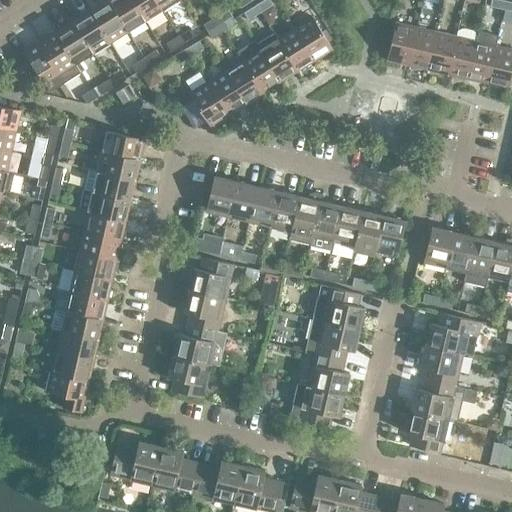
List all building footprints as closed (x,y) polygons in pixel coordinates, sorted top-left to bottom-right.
[(127,32),(107,0),(105,0),(90,10),(110,42),(127,32)] [(145,21),(131,0),(107,0),(127,32),(145,21)] [(162,10),(155,0),(131,0),(145,21),(162,10)] [(178,0),(155,0),(162,10),(178,0)] [(269,0),(263,0),(256,5),(260,13),(273,5),(269,0)] [(504,10),(506,1),(501,0),(491,0),(490,6),(504,10)] [(248,20),(260,13),(256,5),(243,13),(248,20)] [(220,24),(232,16),(227,9),(215,17),(220,24)] [(110,42),(90,10),(72,21),(93,53),(110,42)] [(236,24),(234,20),(232,16),(220,24),(224,32),(236,24)] [(312,16),(294,28),(314,60),(332,49),(312,16)] [(207,32),(220,24),(215,17),(203,24),(207,32)] [(93,53),(72,21),(55,31),(75,64),(93,53)] [(407,65),(416,27),(395,22),(387,60),(407,65)] [(212,39),(224,32),(220,24),(207,32),(212,39)] [(427,69),(436,32),(416,27),(407,65),(427,69)] [(467,79),(476,41),(478,32),(458,27),(456,36),(447,74),(467,79)] [(190,28),(178,36),(183,44),(195,36),(190,28)] [(297,71),(314,60),(294,28),(277,38),(297,71)] [(80,72),(75,64),(55,31),(27,49),(52,90),(80,72)] [(447,74),(456,36),(436,32),(427,69),(447,74)] [(487,83),(496,45),(498,36),(478,32),(476,41),(467,79),(487,83)] [(280,82),(297,71),(277,38),(273,33),(256,44),(280,82)] [(170,51),(183,44),(178,36),(166,44),(170,51)] [(203,48),(199,40),(186,48),(191,56),(203,48)] [(262,93),(280,82),(256,44),(255,42),(238,53),(242,60),(262,93)] [(511,69),(511,49),(496,45),(487,83),(508,88),(511,69)] [(179,63),(191,56),(186,48),(174,56),(179,63)] [(156,50),(144,58),(148,65),(160,57),(156,50)] [(136,73),(148,65),(144,58),(131,65),(136,73)] [(245,104),(262,93),(242,60),(225,71),(245,104)] [(114,87),(126,79),(121,71),(109,79),(114,87)] [(228,114),(245,104),(225,71),(207,82),(228,114)] [(101,94),(114,87),(109,79),(97,87),(101,94)] [(210,126),(228,114),(207,82),(189,93),(210,126)] [(119,106),(135,96),(128,84),(112,94),(119,106)] [(0,105),(0,127),(16,131),(20,111),(0,105)] [(51,125),(47,139),(56,141),(59,126),(51,125)] [(0,148),(11,151),(16,131),(0,127),(0,148)] [(65,128),(62,142),(70,144),(73,130),(65,128)] [(107,131),(102,151),(140,160),(144,139),(107,131)] [(53,155),(56,141),(47,139),(44,153),(53,155)] [(67,158),(70,144),(62,142),(58,156),(67,158)] [(0,169),(6,171),(11,151),(0,148),(0,169)] [(135,180),(140,160),(102,151),(97,171),(135,180)] [(41,164),(38,178),(47,180),(50,166),(41,164)] [(56,168),(52,182),(61,184),(64,170),(56,168)] [(14,173),(6,171),(0,169),(0,190),(2,191),(10,193),(14,173)] [(130,200),(135,180),(97,171),(88,169),(84,189),(130,200)] [(228,217),(236,181),(214,176),(206,212),(228,217)] [(43,195),(47,180),(38,178),(35,193),(43,195)] [(249,222),(257,186),(236,181),(228,217),(249,222)] [(58,198),(61,184),(52,182),(49,196),(58,198)] [(270,227),(278,191),(257,186),(249,222),(270,227)] [(126,220),(130,200),(84,189),(79,209),(88,211),(126,220)] [(291,232),(299,196),(278,191),(270,227),(291,232)] [(310,244),(320,201),(321,194),(313,192),(311,199),(299,196),(291,232),(289,239),(310,244)] [(331,251),(333,241),(341,206),(320,201),(310,244),(309,246),(331,251)] [(32,204),(29,218),(37,220),(41,206),(32,204)] [(354,246),(362,211),(341,206),(333,241),(354,246)] [(46,207),(43,221),(52,224),(55,209),(46,207)] [(121,240),(126,220),(88,211),(83,231),(121,240)] [(374,255),(375,251),(383,216),(362,211),(354,246),(353,250),(374,255)] [(405,221),(383,216),(375,251),(397,256),(405,221)] [(34,234),(37,220),(29,218),(26,232),(34,234)] [(48,238),(52,224),(43,221),(40,236),(48,238)] [(445,267),(453,232),(431,227),(423,262),(445,267)] [(117,259),(121,240),(83,231),(79,251),(117,259)] [(466,272),(474,237),(453,232),(445,267),(466,272)] [(485,286),(487,277),(495,242),(474,237),(466,272),(464,282),(485,286)] [(508,282),(511,265),(511,238),(509,237),(508,244),(495,242),(487,277),(508,282)] [(219,255),(221,247),(206,243),(204,252),(219,255)] [(31,261),(34,247),(26,245),(23,259),(31,261)] [(43,249),(34,247),(31,261),(39,263),(43,249)] [(240,260),(241,252),(227,248),(225,257),(240,260)] [(112,280),(117,259),(79,251),(74,271),(112,280)] [(256,255),(241,252),(240,260),(254,263),(256,255)] [(193,268),(188,290),(225,298),(233,265),(202,258),(208,260),(206,271),(193,268)] [(28,275),(31,261),(23,259),(19,273),(28,275)] [(36,277),(39,263),(31,261),(28,275),(36,277)] [(280,276),(282,267),(268,264),(266,273),(280,276)] [(245,266),(242,278),(256,281),(259,271),(259,270),(245,266)] [(296,270),(282,267),(280,276),(294,279),(296,270)] [(324,280),(326,271),(311,268),(310,276),(324,280)] [(107,300),(112,280),(74,271),(69,291),(107,300)] [(340,274),(326,271),(324,280),(338,283),(340,274)] [(366,289),(368,281),(353,278),(352,286),(366,289)] [(382,284),(368,281),(366,289),(380,293),(382,284)] [(357,306),(360,294),(320,285),(312,318),(359,329),(364,307),(357,306)] [(28,287),(25,302),(33,303),(36,289),(28,287)] [(218,331),(225,298),(188,290),(182,311),(196,314),(193,325),(187,323),(187,324),(218,331)] [(103,320),(107,300),(69,291),(65,311),(103,320)] [(436,306),(438,297),(424,294),(422,302),(436,306)] [(8,297),(4,318),(14,320),(19,300),(8,297)] [(452,300),(438,297),(436,306),(451,309),(452,300)] [(30,318),(33,303),(25,302),(21,316),(30,318)] [(478,315),(480,307),(466,304),(464,312),(478,315)] [(490,309),(480,307),(478,315),(488,318),(490,309)] [(98,340),(103,320),(65,311),(55,309),(50,329),(60,331),(98,340)] [(479,322),(440,313),(437,324),(430,323),(425,345),(463,353),(472,355),(479,322)] [(354,351),(359,329),(312,318),(305,351),(314,353),(344,360),(347,349),(354,351)] [(4,324),(1,338),(4,339),(10,340),(13,326),(4,324)] [(225,333),(218,331),(187,324),(188,324),(185,335),(177,333),(172,355),(210,364),(218,366),(225,333)] [(19,327),(15,341),(24,343),(27,329),(19,327)] [(93,359),(98,340),(60,331),(56,351),(93,359)] [(0,337),(0,352),(6,354),(10,340),(4,339),(1,338),(0,337)] [(21,357),(24,343),(15,341),(12,355),(21,357)] [(455,386),(463,353),(425,345),(420,366),(427,368),(424,379),(455,386)] [(89,379),(93,359),(56,351),(51,371),(89,379)] [(342,371),(344,360),(314,353),(306,386),(344,395),(349,373),(342,371)] [(202,397),(210,364),(172,355),(167,377),(180,380),(178,391),(172,389),(172,390),(202,397)] [(511,364),(498,361),(495,375),(509,379),(511,366),(511,364)] [(81,412),(89,379),(51,371),(46,391),(65,396),(62,407),(81,412)] [(464,388),(455,386),(424,379),(422,390),(415,388),(410,410),(447,419),(456,421),(464,388)] [(339,417),(344,395),(306,386),(297,384),(289,417),(329,427),(332,415),(339,417)] [(253,395),(249,410),(260,413),(263,398),(253,395)] [(440,452),(447,419),(410,410),(405,432),(412,434),(409,445),(440,452)] [(486,420),(484,428),(496,430),(499,419),(492,417),(486,420)] [(152,484),(160,446),(138,441),(137,448),(117,444),(110,474),(152,484)] [(193,494),(200,463),(181,458),(182,451),(160,446),(152,484),(193,494)] [(491,453),(488,463),(503,466),(505,456),(491,453)] [(234,503),(243,465),(221,460),(219,467),(200,463),(193,494),(234,503)] [(265,471),(243,465),(234,503),(272,511),(276,511),(283,482),(263,477),(265,471)] [(307,511),(332,511),(340,480),(318,475),(316,482),(296,477),(289,508),(307,511)] [(375,511),(379,496),(360,492),(361,485),(340,480),(332,511),(375,511)] [(418,511),(422,499),(400,494),(398,501),(379,496),(375,511),(418,511)] [(447,511),(442,511),(444,504),(422,499),(418,511),(447,511)]
